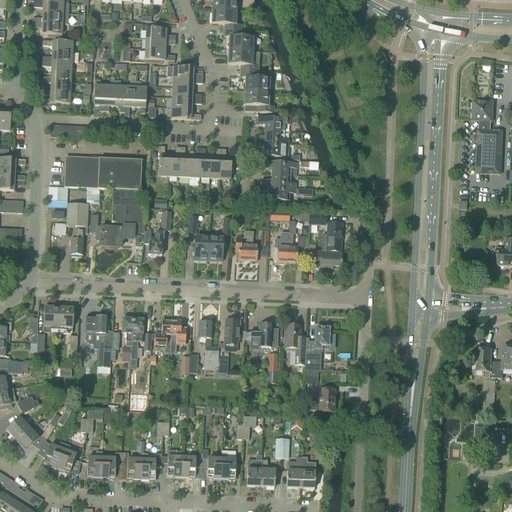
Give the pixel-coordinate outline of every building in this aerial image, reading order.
[(237,0),(211,0),(211,11),(236,12),(237,0)] [(42,15),(62,16),(68,16),(68,6),(63,5),(33,4),(33,9),(43,9),(42,15)] [(236,26),(236,12),(211,11),(211,25),(223,26),(223,32),(241,33),(241,26),(236,26)] [(32,24),(62,26),(67,26),(68,16),(62,16),(42,15),(42,20),(32,20),(32,24)] [(61,37),(62,26),(32,24),(32,29),(42,30),(41,36),(61,37)] [(165,31),(146,30),(145,41),(175,42),(175,37),(165,37),(165,31)] [(228,38),(227,52),(253,53),(253,39),(241,38),(241,33),(223,32),(223,38),(228,38)] [(145,41),(145,51),(165,52),(165,46),(175,47),(175,42),(145,41)] [(52,48),(52,53),(72,54),(72,44),(42,42),(42,48),(52,48)] [(174,58),(164,57),(165,52),(145,51),(144,62),(168,63),(168,65),(174,65),(174,58)] [(252,67),(253,53),(227,52),(227,66),(240,67),(239,73),(257,74),(258,67),(252,67)] [(41,63),(71,65),(77,65),(78,55),(72,54),(52,53),(51,59),(42,58),(41,63)] [(51,68),(51,74),(71,75),(71,65),(41,63),(41,68),(51,68)] [(192,76),(193,70),(173,69),(172,79),(202,81),(202,76),(192,76)] [(257,79),(257,74),(239,73),(239,79),(244,79),(244,93),(269,94),(270,80),(257,79)] [(41,79),(40,83),(70,85),(71,75),(51,74),(50,79),(41,79)] [(172,79),(172,90),(192,91),(192,85),(202,86),(202,81),(172,79)] [(103,113),(104,87),(99,87),(100,82),(94,81),(93,107),(99,107),(98,113),(103,113)] [(114,108),(115,87),(115,82),(110,82),(110,87),(104,87),(103,113),(108,113),(109,108),(114,108)] [(125,88),(120,88),(120,83),(115,82),(115,87),(114,108),(119,108),(119,114),(123,114),(124,114),(125,88)] [(70,95),(70,85),(40,83),(40,88),(50,89),(50,94),(70,95)] [(134,109),(135,88),(135,83),(131,83),(130,88),(125,88),(124,114),(123,114),(123,119),(128,119),(129,109),(134,109)] [(146,89),(140,89),(140,83),(135,83),(135,88),(134,109),(140,109),(139,115),(145,115),(146,89)] [(192,91),(172,90),(171,100),(201,101),(201,96),(192,96),(192,91)] [(269,94),(244,93),(243,107),(256,108),(256,114),(273,115),(274,108),(268,107),(269,94)] [(69,106),(70,95),(50,94),(49,100),(40,99),(39,104),(69,106)] [(171,100),(171,110),(191,111),(191,106),(201,106),(201,101),(171,100)] [(473,102),(472,121),(479,122),(478,132),(476,174),(500,176),(502,133),(490,132),(490,122),(491,122),(492,103),(473,102)] [(5,113),(0,112),(0,132),(13,133),(14,115),(10,115),(11,103),(5,103),(5,113)] [(170,121),(200,122),(200,117),(191,116),(191,111),(171,110),(170,121)] [(264,133),(281,134),(281,126),(290,126),(290,121),(255,120),(255,127),(265,127),(264,133)] [(254,138),(254,145),(289,147),(289,142),(280,141),(281,134),(264,133),(264,138),(254,138)] [(262,158),(279,159),(288,159),(289,147),(254,145),(253,152),(263,152),(263,158),(262,158)] [(159,148),(158,178),(168,179),(169,159),(164,158),(164,148),(159,148)] [(169,159),(168,179),(178,179),(180,149),(175,149),(175,159),(169,159)] [(180,149),(178,179),(189,180),(190,159),(184,159),(185,149),(180,149)] [(190,159),(189,180),(199,180),(200,150),(195,150),(195,160),(190,159)] [(200,150),(199,180),(209,181),(210,160),(205,160),(205,150),(200,150)] [(306,159),(306,150),(295,151),(296,159),(306,159)] [(210,160),(209,181),(219,181),(221,151),(216,151),(215,161),(210,160)] [(221,151),(219,181),(230,182),(231,161),(225,161),(225,151),(221,151)] [(67,189),(112,191),(111,225),(117,225),(138,226),(144,226),(145,226),(146,193),(140,192),(141,162),(65,159),(64,186),(63,189),(67,189)] [(25,162),(0,160),(0,171),(14,172),(15,166),(24,167),(25,162)] [(272,171),(271,177),(287,178),(288,178),(288,170),(297,170),(297,165),(262,163),(262,171),(272,171)] [(14,177),(14,172),(0,171),(0,181),(24,182),(24,178),(14,177)] [(288,178),(287,178),(271,177),(271,182),(261,182),(261,189),(296,190),(296,185),(287,185),(288,178)] [(23,187),(24,182),(0,181),(0,192),(13,193),(13,187),(23,187)] [(67,189),(63,189),(48,189),(48,202),(66,203),(67,189)] [(269,202),(286,203),(287,203),(287,195),(295,195),(296,190),(261,189),(260,196),(270,196),(270,201),(269,201),(269,202)] [(459,203),(458,211),(467,211),(467,203),(459,203)] [(50,225),(49,236),(65,237),(66,228),(77,228),(76,241),(71,241),(70,256),(82,257),(83,236),(87,236),(88,206),(67,205),(66,226),(50,225)] [(162,214),(161,232),(169,233),(170,214),(162,214)] [(289,215),(270,214),(270,222),(289,223),(289,215)] [(299,223),(308,223),(309,216),(299,215),(299,223)] [(325,216),(310,216),(309,227),(324,227),(325,216)] [(196,236),(198,219),(189,217),(187,235),(196,236)] [(230,238),(232,221),(223,220),(221,237),(230,238)] [(289,222),(288,235),(287,265),(296,265),(297,250),(297,249),(292,248),(293,235),(295,235),(296,223),(289,222)] [(111,225),(110,248),(115,248),(115,247),(119,247),(119,241),(120,241),(122,240),(130,240),(130,228),(117,227),(117,225),(111,225)] [(322,236),(321,252),(340,253),(341,225),(327,225),(327,236),(322,236)] [(110,248),(110,228),(97,228),(97,241),(99,241),(99,248),(110,248)] [(161,257),(162,234),(154,233),(154,240),(150,240),(150,234),(145,233),(143,245),(148,246),(147,257),(161,257)] [(244,240),(235,239),(235,252),(238,252),(237,262),(247,263),(248,233),(243,233),(243,238),(244,238),(244,240)] [(253,239),(253,233),(248,233),(247,263),(256,263),(257,246),(252,246),(252,239),(253,239)] [(277,264),(287,265),(288,235),(281,235),(281,242),(283,242),(283,248),(278,248),(277,264)] [(207,263),(208,238),(195,237),(193,262),(207,263)] [(221,263),(222,239),(208,238),(207,263),(221,263)] [(511,240),(506,240),(505,250),(497,249),(497,258),(498,258),(497,267),(511,268),(511,240)] [(341,268),(341,256),(340,256),(340,253),(321,252),(314,252),(313,267),(324,267),(324,269),(332,269),(332,267),(341,268)] [(49,331),(58,331),(58,329),(59,309),(55,309),(55,307),(45,306),(45,308),(44,308),(43,334),(49,334),(49,331)] [(62,309),(59,309),(58,329),(58,331),(58,335),(71,335),(72,309),(72,307),(62,307),(62,309)] [(94,319),(94,320),(85,319),(84,342),(88,346),(93,346),(97,346),(96,369),(110,370),(112,333),(107,333),(107,328),(106,328),(107,319),(94,319)] [(132,319),(127,319),(127,320),(122,320),(121,335),(126,335),(126,348),(131,348),(132,319)] [(138,320),(132,319),(131,348),(131,350),(130,361),(136,361),(137,361),(138,348),(137,348),(137,336),(142,336),(143,321),(138,321),(138,320)] [(30,346),(36,346),(37,337),(37,332),(37,320),(29,320),(28,332),(31,332),(30,346)] [(171,321),(165,321),(165,322),(161,322),(161,336),(159,336),(160,335),(154,335),(154,342),(155,342),(155,348),(164,348),(164,355),(169,355),(171,321)] [(180,338),(181,323),(177,323),(177,321),(171,321),(169,355),(174,355),(175,345),(186,346),(186,338),(180,338)] [(236,342),(238,342),(239,323),(225,322),(224,347),(236,347),(236,342)] [(210,349),(211,324),(199,323),(198,340),(205,340),(204,372),(217,372),(217,369),(218,349),(217,349),(217,348),(216,349),(210,349)] [(0,329),(0,344),(5,344),(5,336),(10,334),(11,324),(3,324),(2,330),(0,329)] [(258,343),(258,349),(271,349),(271,346),(277,346),(277,331),(271,330),(272,326),(259,326),(259,332),(251,332),(250,342),(258,343)] [(304,367),(304,366),(305,352),(305,340),(300,338),(300,328),(284,327),(283,350),(291,350),(291,353),(294,353),(294,367),(304,367)] [(327,347),(326,350),(333,350),(334,337),(328,337),(329,330),(315,329),(314,347),(314,349),(314,352),(305,352),(304,366),(315,366),(315,362),(319,362),(320,347),(327,347)] [(115,351),(118,351),(119,335),(112,334),(112,351),(111,351),(110,361),(114,362),(115,351)] [(496,363),(496,372),(495,379),(502,380),(503,372),(511,372),(511,347),(502,347),(502,363),(496,363)] [(224,352),(224,348),(217,348),(217,349),(218,349),(217,369),(226,370),(227,353),(224,352)] [(130,363),(130,361),(131,350),(122,349),(121,362),(130,363)] [(483,379),(495,379),(496,372),(496,363),(490,363),(491,351),(477,350),(476,372),(484,372),(483,379)] [(198,356),(189,356),(189,375),(197,375),(198,356)] [(268,356),(267,373),(277,373),(278,356),(268,356)] [(315,366),(304,366),(304,367),(303,380),(317,380),(318,373),(319,373),(319,362),(315,362),(315,366)] [(22,370),(8,369),(8,375),(22,376),(22,373),(27,373),(27,367),(22,367),(22,370)] [(71,371),(60,370),(59,379),(71,379),(71,371)] [(267,385),(276,385),(277,373),(267,373),(267,385)] [(7,392),(0,393),(0,408),(2,408),(3,411),(11,409),(10,405),(15,404),(12,392),(13,391),(7,392)] [(333,414),(334,392),(324,391),(324,397),(306,396),(305,412),(318,413),(333,414)] [(34,396),(16,405),(19,411),(36,401),(34,396)] [(36,401),(19,411),(22,416),(39,407),(36,401)] [(63,428),(70,417),(64,413),(57,425),(63,428)] [(104,415),(103,425),(113,425),(114,415),(104,415)] [(6,431),(15,442),(28,430),(19,419),(6,431)] [(290,431),(302,432),(302,422),(291,421),(290,431)] [(53,429),(49,426),(41,438),(46,441),(54,429),(53,429)] [(28,430),(15,442),(25,452),(38,440),(28,430)] [(492,435),(487,440),(492,445),(497,439),(497,436),(495,436),(492,435)] [(48,468),(48,467),(56,470),(65,446),(59,444),(57,450),(49,447),(42,466),(48,468)] [(63,473),(63,474),(68,476),(76,456),(68,453),(70,448),(65,446),(56,470),(63,473)] [(475,462),(476,448),(466,447),(465,462),(475,462)] [(220,481),(221,461),(207,460),(208,452),(202,451),(201,460),(200,480),(206,480),(206,481),(212,481),(212,480),(220,481)] [(222,452),(221,461),(220,481),(228,481),(228,482),(234,482),(236,453),(222,452)] [(100,479),(101,459),(102,453),(96,453),(95,459),(87,459),(86,480),(92,480),(92,479),(100,479)] [(168,453),(167,458),(166,479),(172,480),(172,478),(180,479),(181,459),(182,453),(168,453)] [(101,459),(100,479),(108,480),(108,481),(114,481),(114,480),(120,480),(121,465),(121,455),(115,454),(115,460),(101,459)] [(121,455),(121,465),(120,480),(126,481),(126,482),(132,482),(132,481),(140,481),(141,461),(127,461),(127,455),(121,455)] [(141,461),(140,481),(148,482),(148,483),(154,483),(155,469),(161,469),(161,455),(155,455),(155,457),(147,456),(147,455),(143,455),(142,455),(141,461)] [(247,462),(246,488),(260,488),(261,462),(262,457),(255,457),(255,462),(247,462)] [(194,479),(200,480),(201,460),(195,460),(181,459),(180,479),(188,479),(188,480),(194,481),(194,479)] [(301,464),(300,490),(314,491),(315,464),(306,464),(307,459),(302,459),(301,464)] [(267,471),(267,463),(261,462),(260,488),(274,489),(275,472),(267,471)] [(287,472),(286,489),(300,490),(301,464),(295,464),(295,472),(287,472)] [(0,511),(8,511),(14,503),(4,497),(0,503),(0,511)] [(14,503),(8,511),(21,511),(24,509),(14,503)]
